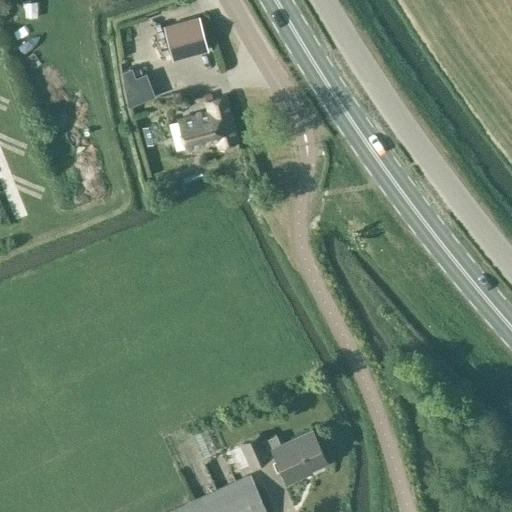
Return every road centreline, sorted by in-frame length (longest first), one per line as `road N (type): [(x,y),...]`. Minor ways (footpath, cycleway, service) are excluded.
road 1 (primary): [(511,327),(377,158),(276,0)]
road 2 (unclassified): [(511,267),(320,0)]
road 3 (unclassified): [(229,0),(301,120),(306,144)]
